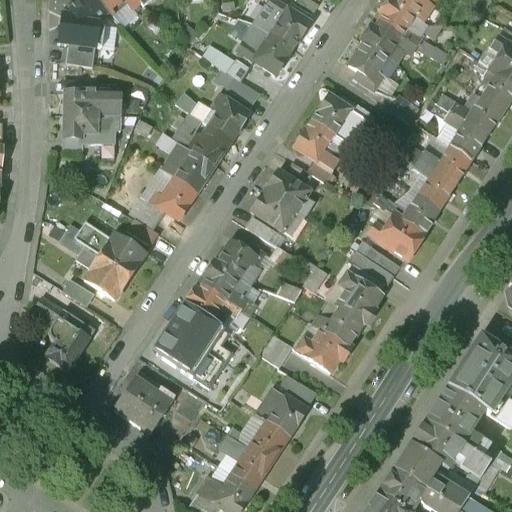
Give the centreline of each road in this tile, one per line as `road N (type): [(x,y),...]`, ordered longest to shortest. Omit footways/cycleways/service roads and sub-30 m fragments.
road 1 (residential): [(81,412),(357,0)]
road 2 (primary): [(511,206),(441,298),(307,511)]
road 3 (residential): [(0,268),(29,205),(38,150),(29,0)]
road 4 (residential): [(155,511),(147,471),(81,412)]
